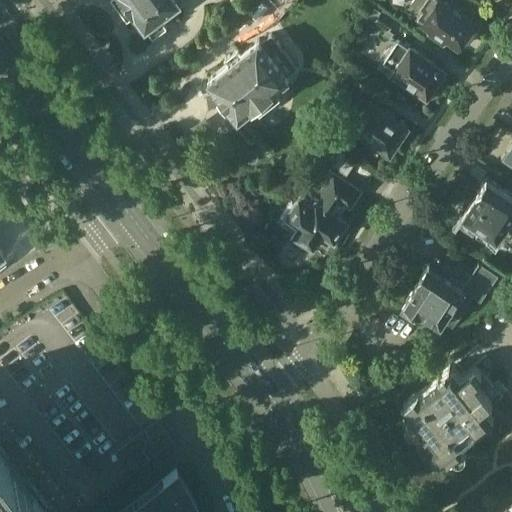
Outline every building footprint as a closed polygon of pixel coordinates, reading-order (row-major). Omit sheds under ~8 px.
[(123,0),(145,29),(146,28),(152,37),(167,26),(160,18),(180,3),(177,0),(123,0)] [(262,0),(275,13),(289,0),(262,0)] [(416,7),(424,12),(419,19),(423,22),(422,24),(432,31),(430,33),(443,43),(447,38),(458,46),(474,24),(463,15),(466,11),(453,1),(450,6),(441,0),(438,0),(438,1),(437,0),(412,0),(410,3),(416,7)] [(375,8),(369,17),(388,30),(394,21),(375,8)] [(397,38),(389,51),(380,64),(395,75),(397,73),(427,94),(444,68),(411,46),(410,47),(397,38)] [(259,39),(208,79),(238,118),(254,106),(260,114),(280,98),(274,90),(289,78),(279,65),(284,61),(274,48),(269,52),(259,39)] [(357,70),(350,79),(372,96),(379,86),(357,70)] [(356,103),(348,115),(358,121),(355,127),(390,150),(397,139),(401,140),(407,132),(405,128),(406,125),(371,102),(366,110),(356,103)] [(331,148),(315,170),(326,178),(332,170),(346,178),(356,163),(331,148)] [(299,196),(286,215),(300,224),(294,232),(296,234),(295,235),(295,236),(295,238),(295,240),(295,241),(296,243),(297,244),(298,245),(299,246),(301,247),(302,247),(304,247),(305,247),(307,246),(308,246),(310,244),(311,243),(324,252),(346,219),(335,212),(342,201),(349,206),(359,191),(333,174),(312,205),(299,196)] [(477,193),(462,215),(465,217),(460,226),(472,234),(478,226),(497,238),(511,217),(511,218),(511,195),(486,178),(476,193),(477,193)] [(511,283),(478,261),(471,272),(456,262),(452,269),(445,264),(440,271),(429,264),(418,280),(419,280),(405,301),(407,302),(401,310),(414,319),(420,311),(421,312),(422,311),(441,324),(449,311),(458,317),(473,296),(480,301),(490,286),(502,294),(511,286),(511,283)] [(167,427),(63,291),(0,329),(0,455),(43,511),(80,511),(173,439),(167,427)] [(475,364),(461,375),(452,364),(450,366),(449,365),(448,366),(449,367),(439,374),(438,373),(437,374),(438,375),(420,390),(419,390),(403,403),(414,417),(408,422),(407,423),(406,424),(406,425),(405,427),(405,428),(406,430),(406,431),(407,432),(408,433),(410,434),(411,434),(413,434),(414,434),(416,434),(417,433),(417,434),(418,435),(425,430),(432,440),(428,443),(440,459),(448,453),(453,459),(454,460),(455,461),(457,461),(458,462),(460,461),(461,461),(462,460),(463,460),(464,458),(465,457),(465,456),(466,454),(465,453),(465,451),(464,450),(465,449),(465,450),(467,449),(461,442),(480,427),(481,429),(482,427),(481,426),(491,419),(492,420),(493,419),(492,418),(494,416),(484,404),(491,397),(484,388),(490,383),(492,385),(493,385),(482,371),(481,372),(475,364)] [(0,511),(43,511),(0,455),(0,511)] [(197,511),(191,495),(175,469),(153,486),(139,497),(119,511),(197,511)]
